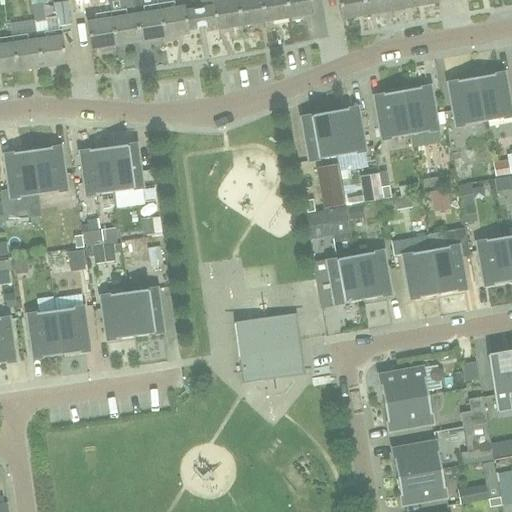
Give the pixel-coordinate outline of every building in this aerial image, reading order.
[(46,0),(30,0),(31,6),(34,22),(45,21),(45,20),(42,4),(47,4),(46,0)] [(67,0),(59,0),(54,1),(56,18),(58,25),(70,23),(67,0)] [(132,0),(134,9),(139,42),(163,38),(158,6),(156,0),(132,0)] [(212,7),(198,9),(201,27),(216,25),(216,29),(241,25),(237,0),(221,0),(222,1),(211,3),(212,7)] [(237,0),(241,25),(265,21),(262,0),(237,0)] [(262,0),(265,21),(289,17),(286,0),(262,0)] [(286,0),(289,17),(290,16),(291,21),(302,20),(301,15),(314,13),(311,0),(286,0)] [(338,0),(342,19),(367,14),(363,0),(338,0)] [(390,10),(388,0),(363,0),(367,14),(390,10)] [(388,0),(390,10),(414,6),(413,0),(388,0)] [(172,3),(158,6),(163,38),(188,34),(187,29),(201,27),(198,9),(184,12),(184,7),(173,9),(172,3)] [(134,9),(110,13),(115,46),(139,42),(134,9)] [(96,15),(85,17),(86,23),(91,49),(102,47),(103,52),(113,50),(113,46),(115,46),(110,13),(96,15)] [(45,21),(34,22),(36,34),(37,40),(41,67),(66,63),(62,36),(61,31),(58,31),(58,25),(56,18),(45,20),(45,21)] [(27,36),(12,38),(17,70),(41,67),(37,40),(36,34),(27,36)] [(0,72),(17,70),(12,38),(0,39),(0,72)] [(503,73),(475,78),(483,122),(511,117),(503,73)] [(483,122),(475,78),(447,83),(455,127),(483,122)] [(429,86),(401,91),(409,135),(437,130),(429,86)] [(409,135),(401,91),(373,96),(381,140),(409,135)] [(365,151),(357,107),(329,112),(337,156),(365,151)] [(337,156),(329,112),(301,117),(309,161),(337,156)] [(135,144),(107,148),(114,192),(142,188),(135,144)] [(32,150),(38,195),(66,191),(60,146),(32,150)] [(114,192),(107,148),(79,152),(85,196),(114,192)] [(38,195),(32,150),(4,154),(10,199),(38,195)] [(315,168),(317,176),(337,172),(336,165),(315,168)] [(382,201),(381,190),(379,180),(375,180),(374,174),(360,176),(361,185),(347,188),(350,202),(354,201),(354,205),(382,201)] [(340,186),(319,190),(323,209),(343,205),(340,186)] [(389,189),(381,190),(382,201),(391,199),(389,189)] [(411,208),(409,196),(394,198),(395,201),(397,210),(397,211),(411,208)] [(315,212),(313,200),(304,201),(306,214),(315,212)] [(336,259),(354,256),(345,208),(305,214),(309,240),(332,236),(336,259)] [(86,249),(103,247),(100,231),(83,234),(86,249)] [(484,286),(511,281),(504,237),(476,242),(484,286)] [(94,256),(95,265),(114,262),(113,254),(121,253),(120,244),(103,247),(86,249),(84,250),(85,258),(94,256)] [(430,250),(438,295),(466,290),(458,245),(430,250)] [(147,248),(150,268),(162,266),(159,247),(147,248)] [(410,300),(438,295),(430,250),(402,255),(410,300)] [(51,268),(74,264),(72,251),(49,255),(51,268)] [(354,256),(362,300),(390,295),(382,251),(354,256)] [(334,305),(362,300),(354,256),(336,259),(326,261),(334,305)] [(0,284),(11,283),(9,273),(8,273),(0,274),(0,284)] [(156,288),(128,292),(134,337),(162,333),(156,288)] [(106,341),(134,337),(128,292),(100,296),(106,341)] [(55,311),(61,355),(89,351),(83,307),(55,311)] [(61,355),(55,311),(26,315),(33,359),(61,355)] [(295,315),(234,323),(243,384),(303,376),(295,315)] [(0,318),(0,363),(15,362),(8,317),(0,318)] [(511,408),(511,350),(487,355),(497,412),(498,411),(511,408)] [(478,380),(476,362),(462,364),(465,382),(478,380)] [(378,376),(383,404),(427,396),(422,368),(378,376)] [(427,396),(383,404),(388,432),(432,424),(427,396)] [(462,428),(486,425),(482,399),(468,401),(470,413),(460,414),(462,428)] [(487,425),(486,425),(471,427),(463,428),(467,453),(460,454),(462,466),(481,463),(493,461),(493,460),(487,425)] [(435,442),(391,450),(396,478),(440,470),(435,442)] [(440,470),(396,478),(401,506),(446,498),(440,470)] [(460,505),(479,502),(488,500),(487,495),(485,482),(457,488),(459,500),(460,505)] [(500,498),(488,501),(490,508),(501,506),(500,498)]
